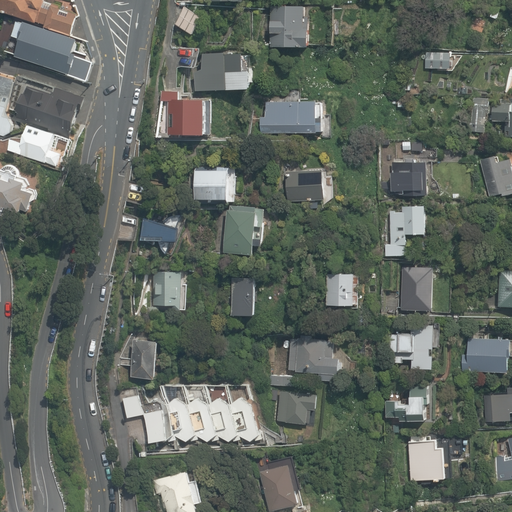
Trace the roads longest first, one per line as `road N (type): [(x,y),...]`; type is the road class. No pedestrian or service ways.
road 1 (tertiary): [(50,511),(37,397),(45,340),(86,162),(116,129)]
road 2 (tertiary): [(116,129),(103,259),(80,369),(99,511)]
road 3 (tertiary): [(0,265),(3,423),(17,511)]
